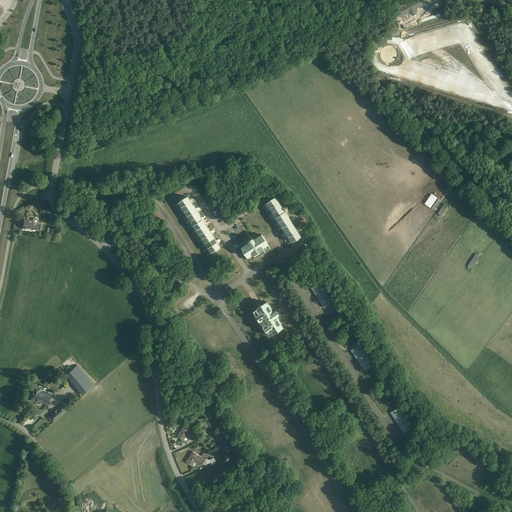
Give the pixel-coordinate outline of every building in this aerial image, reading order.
[(410,0),(400,6),(397,7),(398,9),(397,10),(400,17),(409,12),(410,14),(413,15),(415,14),(416,11),(414,9),(421,5),(418,0),(410,0)] [(174,205),(202,248),(207,255),(217,249),(220,247),(188,196),(177,203),(174,205)] [(275,198),(262,206),(264,208),(264,209),(267,213),(267,214),(270,218),(271,218),(273,222),(274,223),(276,227),(277,228),(277,229),(281,235),(282,237),(283,238),(285,241),(286,242),(287,244),(300,236),(301,236),(299,233),(298,231),(297,231),(296,229),(293,223),(291,221),(292,221),(291,221),(290,219),(287,214),(285,212),(286,212),(285,211),(285,212),(284,210),(280,204),(279,202),(278,200),(277,200),(276,197),(275,198)] [(441,201),(436,198),(431,207),(435,210),(441,201)] [(449,207),(444,204),(437,214),(442,217),(449,207)] [(24,220),(23,227),(32,229),(33,229),(36,229),(40,230),(41,224),(37,224),(38,219),(34,219),(33,220),(28,219),(27,220),(24,220)] [(245,245),(242,247),(251,261),(270,248),(267,244),(264,238),(263,237),(262,235),(258,237),(254,239),(253,238),(252,239),(252,238),(250,240),(249,241),(250,242),(246,245),(245,245)] [(480,257),(476,253),(470,262),(468,265),(472,268),(480,257)] [(332,303),(319,282),(311,287),(324,308),(332,303)] [(256,309),(253,311),(269,335),(283,327),(276,316),(279,315),(278,314),(279,313),(277,311),(277,312),(276,311),(274,312),(267,302),(265,303),(263,304),(258,308),(256,309)] [(372,365),(359,345),(351,350),(364,371),(372,365)] [(94,385),(77,365),(65,375),(82,395),(94,385)] [(41,387),(33,385),(32,390),(30,400),(49,404),(52,394),(41,391),(41,387)] [(66,411),(62,406),(49,417),(53,422),(66,411)] [(412,428),(399,407),(390,413),(404,433),(412,428)] [(184,426),(177,437),(183,440),(186,436),(188,437),(190,435),(194,438),(193,440),(197,434),(190,430),(184,426)] [(206,438),(204,434),(201,436),(201,437),(196,440),(197,442),(206,438)] [(215,435),(210,438),(214,445),(219,443),(215,435)] [(199,455),(193,452),(186,462),(192,466),(195,462),(202,467),(205,460),(199,456),(199,455)] [(211,462),(206,465),(207,467),(216,462),(213,458),(210,459),(211,462)] [(59,502),(55,497),(46,505),(50,510),(59,502)]
